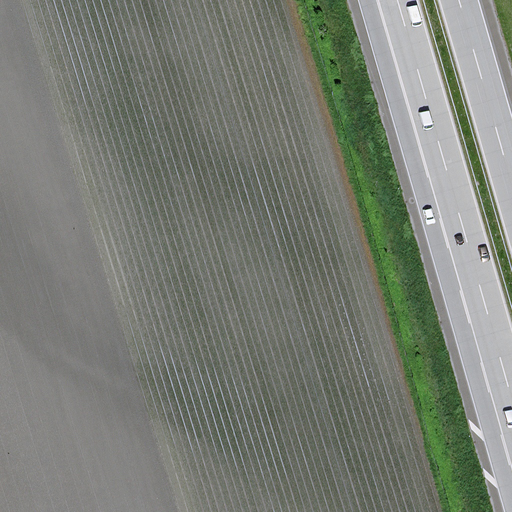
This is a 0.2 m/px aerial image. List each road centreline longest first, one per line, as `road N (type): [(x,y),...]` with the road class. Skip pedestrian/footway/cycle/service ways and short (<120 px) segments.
road 1 (motorway): [(397,2),(511,408)]
road 2 (motorway): [(511,195),(454,0)]
